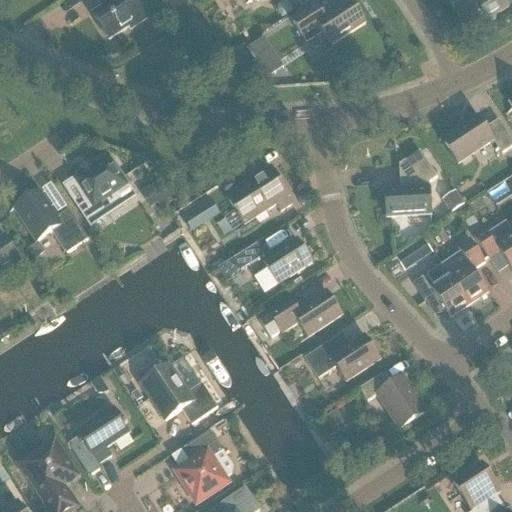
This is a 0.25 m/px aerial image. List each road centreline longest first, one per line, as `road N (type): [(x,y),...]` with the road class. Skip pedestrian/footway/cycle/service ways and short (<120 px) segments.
road 1 (tertiary): [(321,124),(140,106),(0,47)]
road 2 (unclassified): [(449,361),(352,254),(321,124)]
road 3 (residential): [(338,511),(488,403)]
road 4 (tertiary): [(321,124),(397,111),(463,88)]
